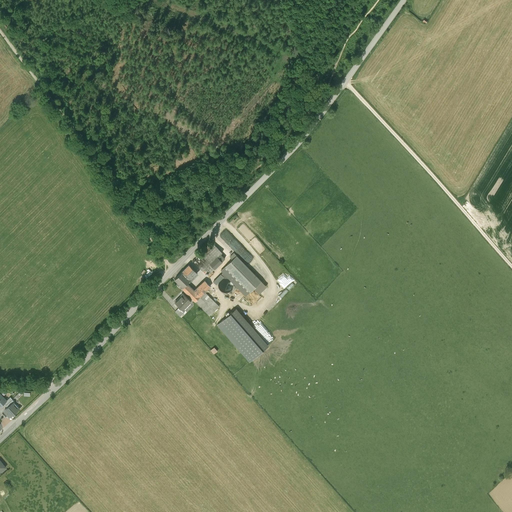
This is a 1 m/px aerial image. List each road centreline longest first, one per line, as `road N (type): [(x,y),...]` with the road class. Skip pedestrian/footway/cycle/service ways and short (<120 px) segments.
road 1 (unclassified): [(174,270),(298,143),(403,0)]
road 2 (track): [(165,261),(0,23)]
road 3 (track): [(511,266),(350,87),(328,82)]
road 4 (residential): [(12,428),(174,270)]
